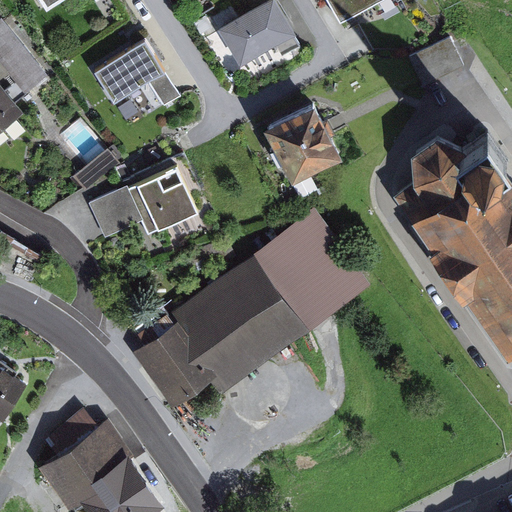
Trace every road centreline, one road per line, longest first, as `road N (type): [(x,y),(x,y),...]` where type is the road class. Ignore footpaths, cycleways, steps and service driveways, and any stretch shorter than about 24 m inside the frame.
road 1 (residential): [(307,0),(338,56),(235,117),(160,0)]
road 2 (tertiary): [(214,511),(126,387),(83,342)]
road 3 (residential): [(0,199),(51,228),(78,256),(93,303),(83,342)]
